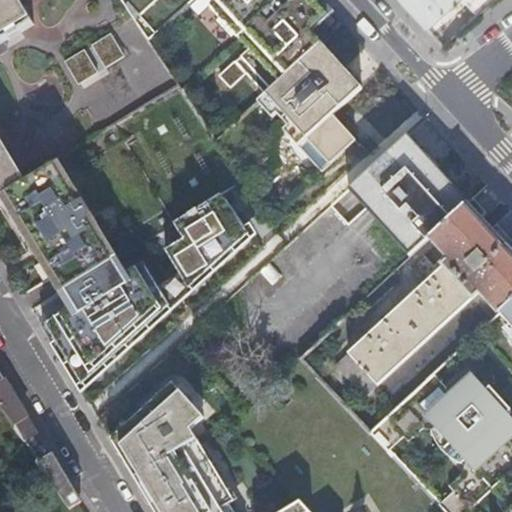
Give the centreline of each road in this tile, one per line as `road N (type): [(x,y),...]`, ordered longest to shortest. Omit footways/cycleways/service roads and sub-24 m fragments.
road 1 (residential): [(112,511),(0,321)]
road 2 (residential): [(360,0),(448,95)]
